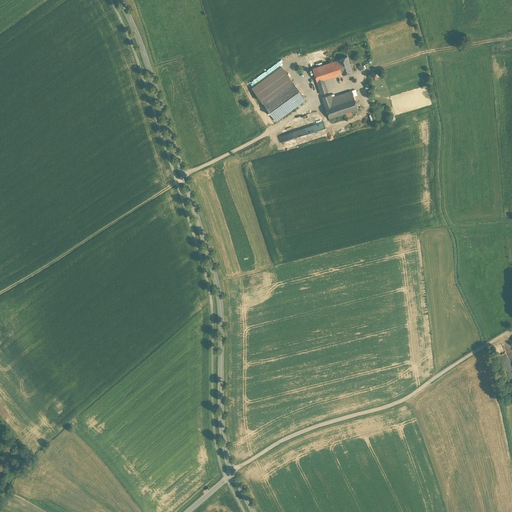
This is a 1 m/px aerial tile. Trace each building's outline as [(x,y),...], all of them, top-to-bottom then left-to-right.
[(347,56),(337,59),(337,60),(342,74),(352,71),(347,56)] [(337,60),(312,68),(317,84),(323,82),(324,82),(323,80),(329,78),(332,77),(342,74),(337,60)] [(291,80),(282,67),(252,88),(262,101),(291,80)] [(291,80),(262,101),(276,121),(306,99),(291,80)] [(323,82),(317,84),(320,94),(326,92),(323,82)] [(352,91),(332,97),(334,103),(353,96),(353,95),(352,91)] [(331,94),(322,97),(325,106),(334,103),(332,97),(331,94)] [(334,103),(325,106),(329,118),(358,109),(357,108),(355,100),(353,96),(334,103)] [(358,109),(329,118),(330,122),(359,113),(358,109)] [(287,149),(326,137),(322,121),(317,111),(295,118),(280,126),(287,149)]
